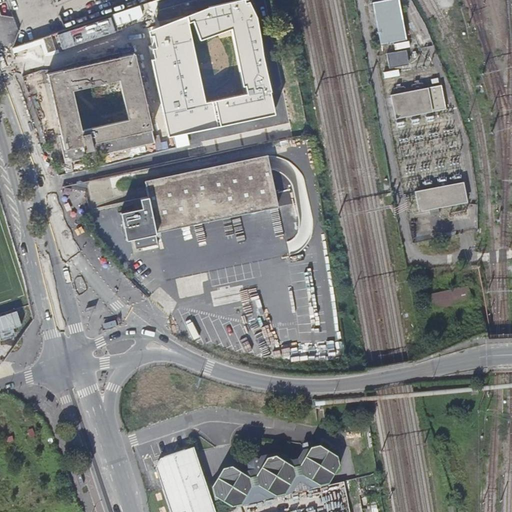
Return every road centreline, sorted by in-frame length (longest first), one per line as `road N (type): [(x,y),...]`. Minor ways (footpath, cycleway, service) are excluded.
road 1 (unclassified): [(511,355),(307,387),(244,379),(181,353)]
road 2 (unclassified): [(350,476),(342,439),(209,415),(108,450)]
road 3 (tertiary): [(0,131),(60,361)]
road 4 (tertiary): [(55,232),(0,74)]
road 5 (tertiary): [(63,370),(106,511)]
road 6 (unclassified): [(147,330),(55,232)]
road 7 (tertiary): [(80,351),(55,232)]
